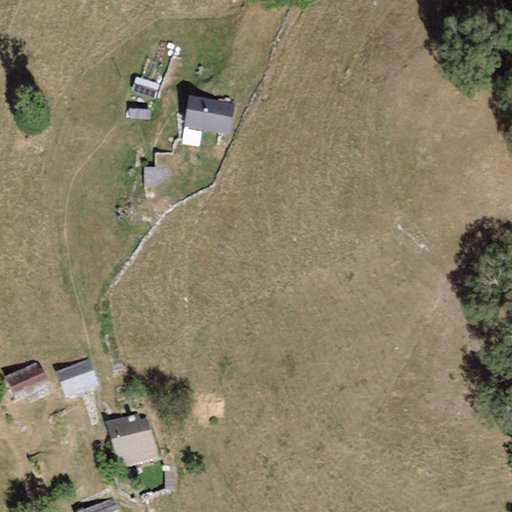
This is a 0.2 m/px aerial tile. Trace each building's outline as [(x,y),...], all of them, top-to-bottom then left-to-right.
[(233,106),(189,100),(186,130),(230,135),(233,106)] [(12,372),(23,395),(54,380),(43,357),(12,372)] [(88,362),(57,375),(68,401),(99,389),(88,362)] [(143,415),(108,425),(121,469),(157,458),(143,415)] [(83,509),(84,511),(127,511),(123,497),(83,509)]
